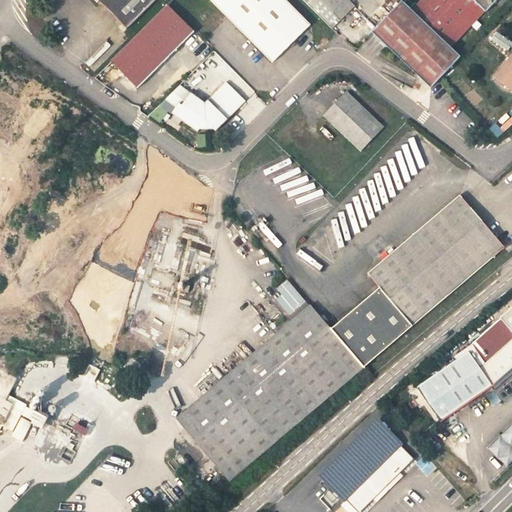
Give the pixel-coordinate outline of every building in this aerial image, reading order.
[(127,29),(156,0),(94,0),(97,3),(99,1),(127,29)] [(310,25),(285,0),(210,0),(272,63),(289,46),(293,42),(310,25)] [(303,0),(324,21),(346,0),(303,0)] [(354,6),(348,0),(346,0),(324,21),(332,29),(354,6)] [(496,1),(495,0),(421,0),(411,11),(450,47),(485,11),(486,12),(496,1)] [(450,47),(411,11),(401,2),(372,33),(431,88),(460,57),(450,47)] [(168,6),(111,62),(138,89),(194,33),(168,6)] [(511,42),(497,32),(491,40),(508,51),(511,44),(511,42)] [(511,54),(495,79),(511,90),(511,54)] [(205,103),(180,85),(165,100),(176,107),(172,113),(198,132),(200,129),(214,129),(216,131),(237,110),(246,101),(226,82),(205,103)] [(383,128),(346,92),(324,115),(361,151),(383,128)] [(36,143),(59,116),(41,100),(17,127),(36,143)] [(511,118),(500,129),(504,133),(511,126),(511,118)] [(0,208),(2,206),(21,159),(0,150),(0,208)] [(504,248),(460,196),(374,268),(417,321),(504,248)] [(417,321),(374,268),(368,274),(380,288),(413,326),(417,321)] [(275,300),(289,316),(306,302),(287,280),(276,289),(281,295),(275,300)] [(380,288),(331,329),(363,367),(413,326),(380,288)] [(331,329),(311,305),(177,418),(230,481),(363,367),(331,329)] [(511,308),(500,318),(511,332),(511,308)] [(511,368),(511,339),(485,364),(473,372),(485,392),(491,387),(511,368)] [(454,357),(456,360),(417,387),(441,422),(485,392),(473,372),(485,364),(472,344),(454,357)] [(13,404),(2,426),(13,432),(27,405),(9,395),(6,401),(13,404)] [(13,404),(6,401),(0,412),(0,424),(2,426),(13,404)] [(37,409),(32,419),(42,424),(47,414),(37,409)] [(22,441),(32,423),(22,418),(12,436),(22,441)] [(511,462),(511,423),(487,448),(507,468),(511,462)] [(414,459),(379,424),(324,478),(357,511),(360,511),(392,481),(414,459)]
